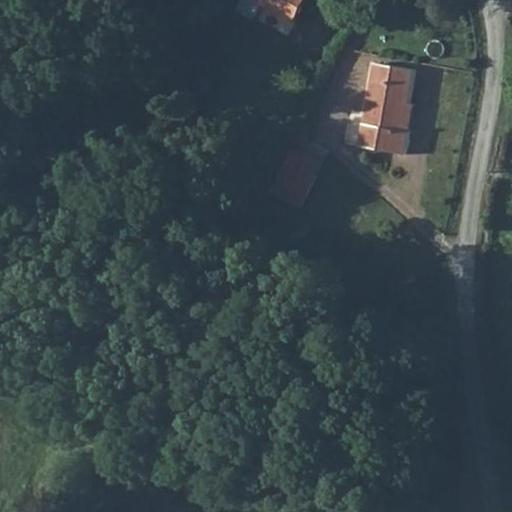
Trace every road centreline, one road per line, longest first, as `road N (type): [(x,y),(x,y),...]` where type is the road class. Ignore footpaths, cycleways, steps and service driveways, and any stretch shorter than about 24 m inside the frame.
road 1 (unclassified): [(491,511),(462,284),(497,30),(493,0)]
road 2 (track): [(0,392),(248,511)]
